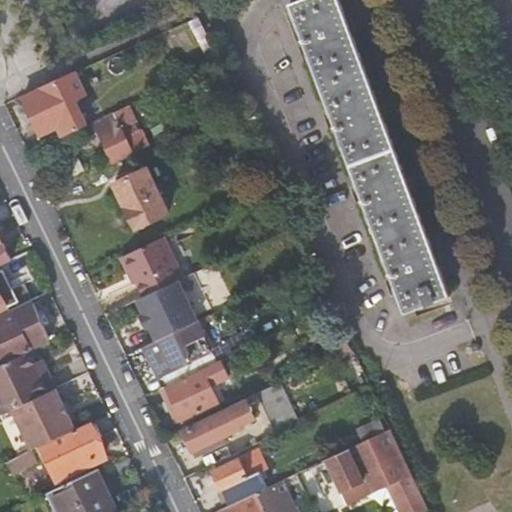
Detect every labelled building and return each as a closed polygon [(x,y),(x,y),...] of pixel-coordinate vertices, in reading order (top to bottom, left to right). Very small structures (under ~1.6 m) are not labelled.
[(339,0),(299,0),(290,3),(405,313),(451,296),(440,268),(442,267),(439,258),(437,252),(434,252),(412,193),(414,192),(412,184),(409,177),(406,178),(385,120),(387,119),(385,112),(382,104),(379,105),(352,32),(355,31),(352,24),(350,17),(346,18),(339,0)] [(58,124),(63,136),(78,130),(68,107),(86,99),(75,74),(24,97),(40,132),(58,124)] [(139,129),(128,106),(95,122),(114,162),(133,153),(132,150),(151,141),(144,127),(139,129)] [(147,167),(115,182),(137,228),(169,213),(147,167)] [(183,278),(164,238),(122,257),(130,274),(134,273),(138,283),(145,296),(178,281),(183,278)] [(145,296),(137,300),(144,314),(140,316),(146,328),(150,326),(156,340),(197,321),(178,281),(145,296)] [(0,364),(25,353),(24,350),(50,338),(33,303),(0,317),(0,364)] [(156,340),(144,346),(158,376),(188,361),(211,350),(197,321),(156,340)] [(0,410),(1,414),(13,409),(56,388),(48,373),(42,376),(35,362),(30,351),(25,353),(0,364),(0,410)] [(42,376),(48,373),(42,359),(35,362),(42,376)] [(202,370),(167,387),(183,420),(218,403),(202,370)] [(299,422),(281,381),(258,392),(276,433),(299,422)] [(32,450),(36,448),(41,446),(74,430),(56,388),(13,409),(32,450)] [(243,402),(230,409),(239,427),(252,421),(243,402)] [(239,427),(230,409),(184,431),(196,456),(230,439),(227,433),(239,427)] [(74,430),(41,446),(56,478),(106,454),(90,422),(74,430)] [(409,469),(390,429),(326,460),(345,500),(386,480),(408,470),(409,469)] [(32,450),(19,456),(25,468),(42,460),(36,448),(32,450)] [(231,505),(257,493),(241,458),(214,471),(231,505)] [(42,495),(50,511),(112,511),(116,510),(96,469),(42,495)] [(423,511),(428,510),(409,469),(408,470),(386,480),(345,500),(347,505),(388,485),(400,511),(423,511)] [(231,505),(215,511),(291,511),(284,496),(289,494),(282,480),(257,493),(231,505)]
